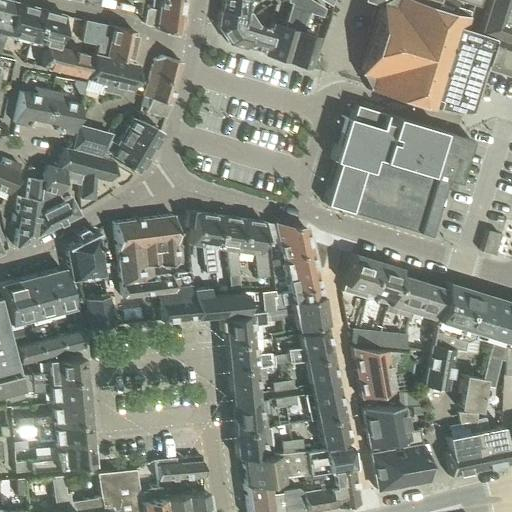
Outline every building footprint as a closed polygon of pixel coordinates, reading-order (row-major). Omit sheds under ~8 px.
[(0,0),(0,30),(2,31),(10,1),(8,0),(0,0)] [(175,28),(178,0),(148,0),(147,7),(144,7),(141,22),(151,24),(151,27),(170,31),(175,28)] [(220,0),(219,10),(217,10),(215,26),(220,34),(248,16),(244,9),(244,0),(220,0)] [(287,6),(297,9),(301,10),(303,0),(295,0),(294,4),(289,2),(287,6)] [(309,0),(303,0),(301,10),(307,11),(309,12),(312,2),(309,0)] [(369,75),(365,89),(367,89),(368,87),(377,90),(377,92),(378,92),(379,90),(400,97),(399,99),(401,99),(402,97),(424,104),(427,105),(427,104),(433,106),(451,109),(464,109),(477,65),(486,35),(474,31),(460,27),(464,16),(465,9),(453,5),(435,0),(368,0),(377,3),(379,4),(369,36),(367,35),(366,37),(369,38),(359,70),(357,69),(356,71),(369,75)] [(511,76),(511,0),(483,0),(474,31),(486,35),(477,65),(511,76)] [(34,7),(10,1),(2,31),(26,38),(34,7)] [(322,7),(312,2),(309,12),(319,16),(322,7)] [(269,22),(268,28),(260,51),(260,52),(282,59),(297,9),(287,6),(282,25),(269,22)] [(41,54),(50,56),(53,45),(61,14),(34,7),(26,38),(43,43),(41,54)] [(301,10),(297,9),(282,59),(304,66),(313,35),(301,31),(307,11),(301,10)] [(253,23),(248,16),(220,34),(226,42),(241,47),(242,45),(260,51),(268,28),(253,23)] [(93,43),(91,53),(125,60),(131,30),(82,19),(78,40),(93,43)] [(80,76),(84,77),(89,54),(53,45),(50,56),(46,69),(79,78),(80,76)] [(89,52),(89,54),(84,77),(81,89),(98,94),(99,89),(116,93),(118,86),(128,89),(134,66),(134,64),(125,62),(125,60),(91,53),(89,52)] [(38,66),(46,69),(50,56),(41,54),(38,66)] [(159,55),(151,58),(138,104),(144,106),(143,110),(163,116),(179,60),(159,54),(159,55)] [(43,121),(49,90),(34,87),(33,94),(18,90),(11,121),(27,125),(29,118),(43,121)] [(71,134),(73,125),(77,103),(62,100),(64,93),(49,90),(43,121),(56,123),(55,130),(71,134)] [(321,202),(426,234),(443,178),(456,182),(469,139),(351,103),(347,116),(341,115),(328,158),(334,160),(321,202)] [(147,149),(158,130),(134,118),(127,116),(117,133),(147,149)] [(71,134),(65,146),(97,155),(106,139),(108,135),(73,125),(71,134)] [(112,142),(106,139),(97,155),(111,159),(134,172),(147,149),(117,133),(112,142)] [(78,184),(77,197),(91,197),(92,176),(105,180),(111,160),(60,147),(55,166),(79,172),(78,184)] [(0,190),(5,192),(17,163),(1,157),(0,160),(0,190)] [(45,164),(41,180),(39,194),(52,197),(54,202),(59,200),(55,192),(57,180),(72,183),(78,184),(79,172),(55,166),(54,167),(45,164)] [(32,235),(39,194),(41,180),(27,178),(24,197),(16,196),(14,212),(9,211),(8,222),(15,223),(12,245),(32,235)] [(52,197),(39,194),(32,235),(76,213),(67,196),(59,200),(54,202),(52,197)] [(213,270),(211,245),(208,245),(214,214),(186,210),(184,225),(188,226),(185,242),(200,244),(203,272),(213,270)] [(142,245),(143,259),(144,265),(149,265),(149,264),(156,263),(156,264),(175,262),(170,216),(170,214),(147,217),(151,244),(142,245)] [(237,217),(214,214),(208,245),(211,245),(223,247),(226,275),(236,274),(233,249),(231,248),(237,217)] [(142,245),(151,244),(147,217),(110,221),(110,223),(115,261),(143,259),(142,245)] [(253,277),(265,275),(262,242),(257,241),(260,220),(237,217),(231,248),(233,249),(251,251),(253,277)] [(268,259),(279,256),(308,249),(304,227),(303,227),(303,226),(302,226),(264,221),(262,234),(267,243),(276,240),(278,251),(268,253),(268,259)] [(497,233),(484,229),(478,250),(491,254),(497,233)] [(100,274),(93,230),(62,246),(61,246),(68,279),(100,274)] [(316,283),(308,249),(279,256),(286,289),(316,283)] [(340,283),(364,291),(373,260),(350,253),(340,283)] [(119,295),(155,291),(171,288),(169,279),(169,275),(154,277),(155,279),(151,280),(149,265),(144,265),(143,259),(115,261),(119,295)] [(375,300),(385,303),(395,273),(396,273),(397,267),(373,260),(364,291),(376,294),(375,300)] [(69,307),(59,267),(36,273),(46,313),(69,307)] [(25,318),(46,313),(36,273),(15,278),(25,318)] [(393,310),(407,314),(418,280),(396,273),(395,273),(385,303),(382,310),(392,313),(393,310)] [(0,302),(6,323),(25,318),(15,278),(0,282),(0,302)] [(441,287),(440,286),(418,280),(407,314),(408,314),(407,316),(429,323),(430,317),(431,317),(441,287)] [(429,323),(431,324),(433,324),(464,334),(511,348),(511,302),(441,281),(440,286),(441,287),(431,317),(430,317),(429,323)] [(286,290),(279,292),(281,303),(288,302),(294,329),(322,322),(318,295),(316,283),(286,289),(286,290)] [(206,317),(219,316),(243,314),(241,291),(215,294),(206,295),(205,284),(190,286),(193,317),(206,315),(206,317)] [(177,287),(171,288),(155,291),(158,320),(193,317),(190,286),(177,287)] [(269,309),(277,308),(280,308),(280,304),(281,303),(279,292),(271,294),(271,296),(268,296),(269,309)] [(98,309),(107,307),(105,295),(83,298),(87,328),(101,326),(98,309)] [(98,309),(101,326),(110,325),(107,307),(98,309)] [(279,318),(278,314),(277,308),(269,309),(246,312),(246,313),(243,314),(219,316),(222,341),(250,338),(248,324),(262,322),(261,320),(279,318)] [(21,383),(19,374),(15,361),(14,357),(9,358),(0,323),(0,397),(23,391),(21,383)] [(65,331),(52,335),(56,350),(79,344),(75,329),(74,329),(72,324),(64,326),(65,331)] [(433,324),(431,324),(421,385),(443,388),(450,348),(461,350),(464,334),(433,324)] [(39,325),(31,327),(33,337),(42,335),(39,325)] [(277,362),(301,359),(329,353),(323,327),(296,332),(299,347),(285,348),(286,352),(275,354),(277,362)] [(348,328),(347,341),(371,343),(372,330),(348,328)] [(17,329),(10,331),(12,341),(20,339),(17,329)] [(386,331),(372,330),(371,343),(385,344),(386,331)] [(386,331),(385,344),(393,345),(394,332),(386,331)] [(404,333),(394,332),(393,345),(402,346),(404,333)] [(35,356),(56,350),(52,335),(31,340),(35,356)] [(222,341),(224,367),(261,364),(277,362),(275,354),(266,355),(266,352),(251,353),(250,338),(222,341)] [(15,361),(35,356),(31,340),(11,346),(14,357),(15,361)] [(502,346),(489,342),(485,354),(502,359),(502,346)] [(348,346),(352,367),(357,396),(390,390),(386,369),(390,368),(390,359),(395,359),(396,350),(348,345),(348,346)] [(501,374),(511,374),(511,349),(502,346),(502,359),(501,374)] [(301,359),(306,384),(334,379),(329,353),(301,359)] [(27,373),(19,374),(21,383),(81,377),(79,355),(43,359),(44,371),(27,373)] [(262,377),(261,364),(224,367),(227,393),(255,391),(253,378),(262,377)] [(459,374),(454,405),(474,409),(479,377),(459,374)] [(83,399),(81,377),(21,383),(23,391),(29,390),(29,392),(46,390),(47,402),(83,399)] [(290,379),(279,380),(281,388),(291,387),(290,379)] [(308,392),(336,387),(335,383),(334,379),(306,384),(307,388),(308,392)] [(281,388),(279,380),(269,382),(270,390),(281,388)] [(336,387),(308,392),(301,394),(304,411),(311,410),(313,418),(341,413),(336,387)] [(420,392),(395,392),(395,405),(418,404),(420,392)] [(292,395),(282,396),(283,404),(293,403),(292,395)] [(283,404),(282,396),(271,398),(273,406),(283,404)] [(85,420),(83,399),(47,402),(48,414),(31,416),(23,417),(13,418),(14,427),(32,426),(85,420)] [(228,404),(230,430),(258,428),(256,402),(228,404)] [(411,413),(421,413),(421,404),(411,405),(411,413)] [(364,437),(416,428),(404,430),(399,405),(359,407),(364,437)] [(466,432),(444,436),(446,450),(442,451),(447,475),(448,475),(447,474),(476,468),(472,447),(474,446),(472,433),(473,418),(474,413),(453,412),(455,423),(464,422),(466,432)] [(346,439),(341,413),(313,418),(318,444),(346,439)] [(476,468),(506,462),(502,439),(498,426),(484,428),(482,416),(473,418),(472,433),(474,446),(472,447),(476,468)] [(87,442),(85,420),(32,426),(33,435),(50,433),(51,445),(87,442)] [(261,454),(258,428),(230,430),(233,457),(239,456),(261,454)] [(419,443),(418,443),(416,428),(364,437),(366,445),(367,445),(368,452),(367,453),(374,488),(426,479),(419,443)] [(299,438),(288,439),(289,447),(299,446),(299,438)] [(10,441),(10,449),(24,447),(23,439),(10,441)] [(289,447),(288,439),(278,440),(279,448),(289,447)] [(12,471),(37,469),(89,464),(87,442),(51,445),(53,457),(36,459),(11,461),(12,471)] [(347,444),(303,451),(307,474),(350,467),(347,444)] [(303,451),(261,454),(239,456),(243,483),(241,484),(245,511),(268,511),(265,485),(276,483),(275,479),(277,479),(277,477),(298,474),(302,485),(315,483),(315,488),(299,490),(294,485),(278,489),(281,511),(296,511),(352,503),(351,502),(354,498),(355,499),(350,467),(307,474),(303,451)] [(201,475),(199,460),(176,462),(178,477),(201,475)] [(141,475),(154,474),(154,479),(178,477),(176,462),(153,464),(140,466),(141,475)] [(48,475),(50,511),(56,511),(59,511),(71,510),(71,511),(137,511),(134,487),(131,467),(92,471),(95,496),(66,499),(65,492),(63,492),(61,474),(48,475)] [(21,477),(13,478),(14,489),(22,489),(21,477)] [(159,511),(157,495),(155,484),(134,487),(137,511),(159,511)] [(205,511),(202,489),(180,492),(183,511),(205,511)] [(159,511),(183,511),(180,492),(157,495),(159,511)]
